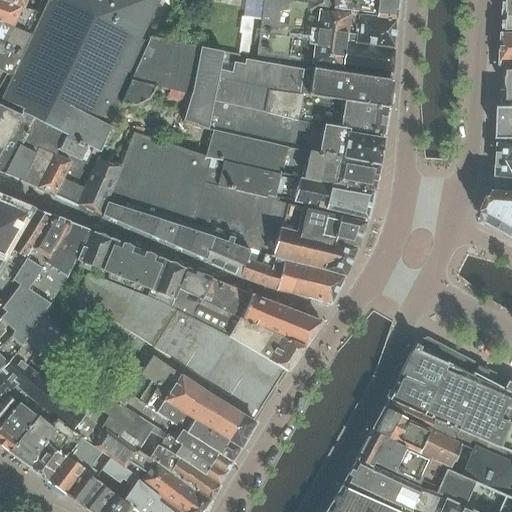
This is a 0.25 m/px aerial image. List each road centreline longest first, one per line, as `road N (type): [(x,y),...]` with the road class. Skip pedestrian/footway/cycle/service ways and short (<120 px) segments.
road 1 (residential): [(0,183),(341,322)]
road 2 (unclassified): [(306,511),(425,285)]
road 3 (unclassified): [(453,229),(472,127),(482,0)]
road 4 (residential): [(341,322),(225,511)]
road 5 (unclassified): [(415,0),(404,208)]
